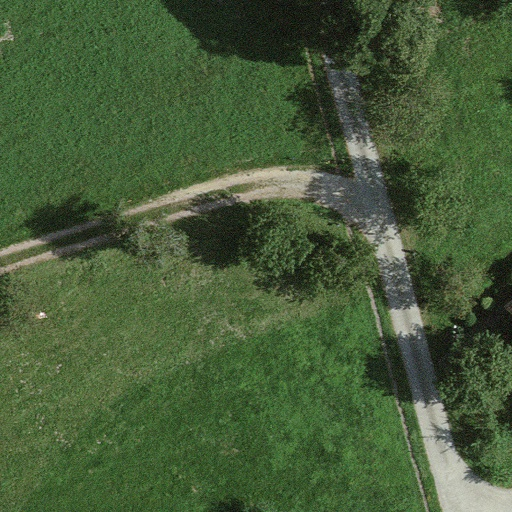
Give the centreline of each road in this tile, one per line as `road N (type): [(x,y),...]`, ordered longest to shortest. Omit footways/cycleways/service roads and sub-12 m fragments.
road 1 (track): [(0,279),(224,205),(293,197),(353,208),(387,228)]
road 2 (track): [(387,228),(461,511)]
road 3 (track): [(340,0),(346,68),(387,228)]
